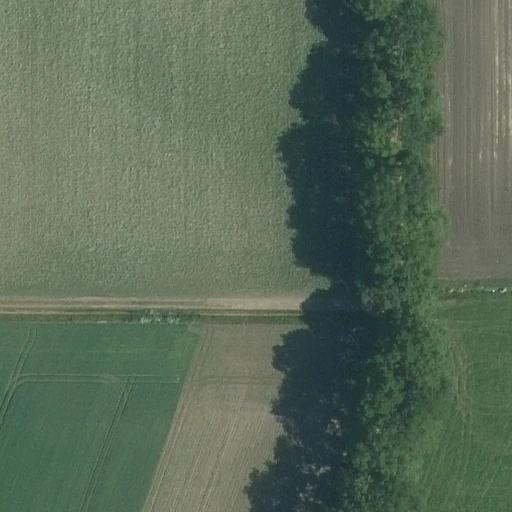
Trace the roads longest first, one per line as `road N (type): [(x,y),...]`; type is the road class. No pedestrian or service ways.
road 1 (track): [(354,511),(397,358),(396,0)]
road 2 (track): [(0,296),(397,299)]
